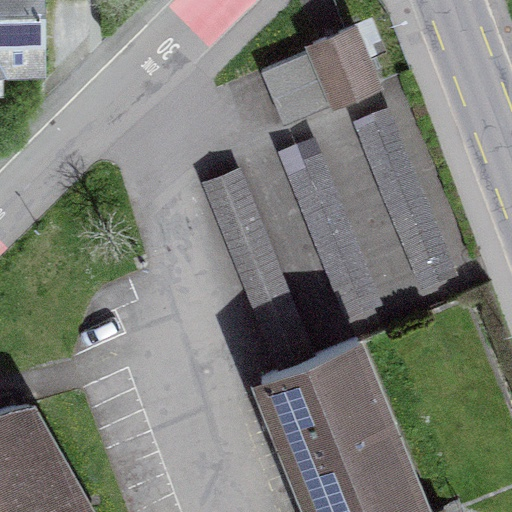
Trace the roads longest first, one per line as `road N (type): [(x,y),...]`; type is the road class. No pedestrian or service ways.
road 1 (residential): [(0,217),(219,0)]
road 2 (tertiary): [(453,0),(511,156)]
